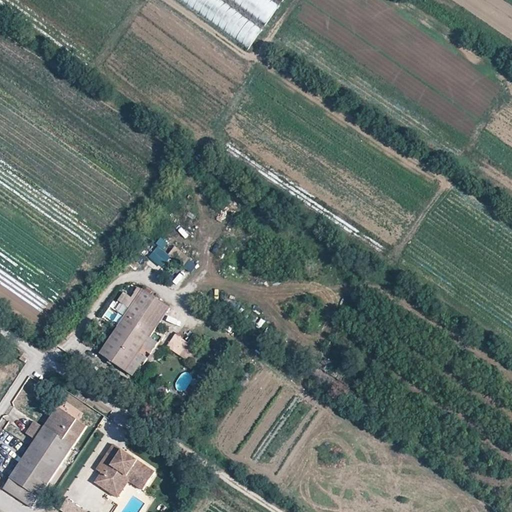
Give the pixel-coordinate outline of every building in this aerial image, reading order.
[(172,244),(162,237),(148,257),(163,268),(171,256),(184,265),(190,257),(172,244)] [(189,260),(184,268),(192,272),(196,264),(189,260)] [(181,287),(190,272),(183,268),(174,283),(181,287)] [(170,308),(143,291),(101,355),(114,363),(133,376),(143,360),(146,362),(148,359),(140,354),(145,346),(153,352),(158,343),(150,338),(170,308)] [(198,349),(176,334),(168,346),(189,359),(192,358),(198,349)] [(135,387),(121,377),(116,384),(131,393),(135,387)] [(131,393),(116,384),(114,388),(128,398),(131,393)] [(88,428),(59,408),(45,428),(36,441),(10,478),(39,498),(88,428)] [(45,428),(35,422),(27,434),(36,441),(45,428)] [(120,450),(115,446),(97,471),(102,475),(106,477),(99,486),(111,495),(124,475),(131,480),(129,483),(143,492),(156,474),(120,450)] [(106,477),(102,475),(96,484),(99,486),(106,477)] [(131,480),(124,475),(111,495),(118,499),(129,483),(131,480)] [(39,498),(10,478),(3,489),(32,509),(39,498)] [(87,511),(68,498),(60,510),(63,511),(87,511)]
